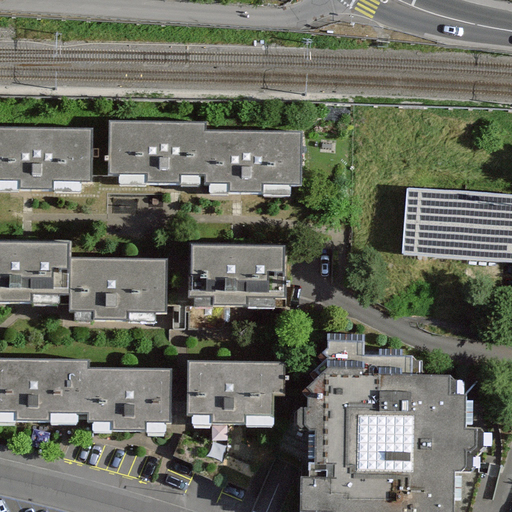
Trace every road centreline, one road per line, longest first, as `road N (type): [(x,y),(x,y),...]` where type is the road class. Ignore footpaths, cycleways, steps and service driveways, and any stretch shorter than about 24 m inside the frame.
road 1 (residential): [(0,6),(299,21),(324,0)]
road 2 (residential): [(314,293),(445,351),(511,361)]
road 3 (secondary): [(388,0),(511,30)]
road 4 (residential): [(117,511),(0,480)]
